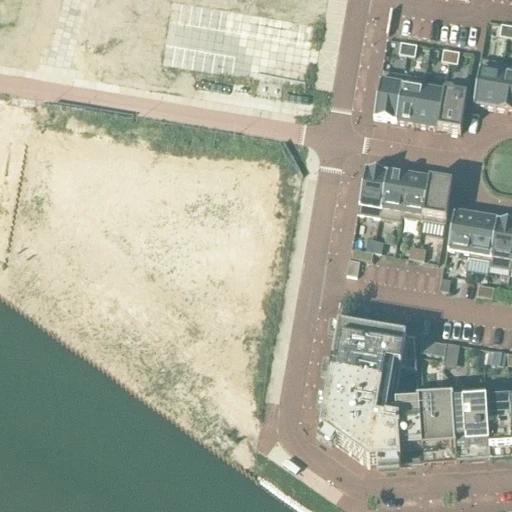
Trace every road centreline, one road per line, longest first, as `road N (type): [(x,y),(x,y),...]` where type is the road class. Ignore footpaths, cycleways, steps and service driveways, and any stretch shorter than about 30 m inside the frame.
road 1 (residential): [(511,480),(356,489),(288,438),(282,423),(330,142)]
road 2 (residential): [(0,84),(330,142)]
road 3 (unknown): [(49,92),(14,232)]
road 4 (residential): [(330,142),(354,0)]
road 5 (residential): [(469,162),(330,142)]
